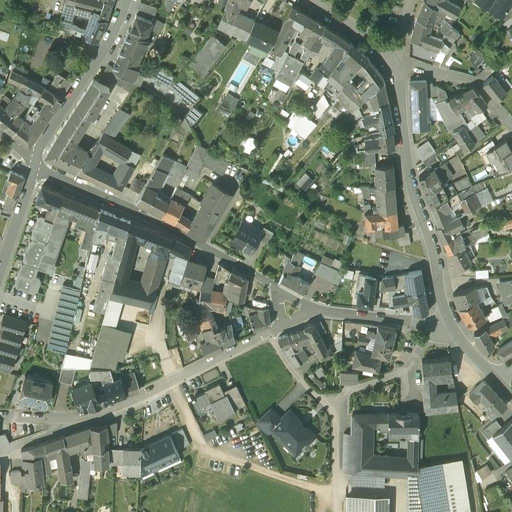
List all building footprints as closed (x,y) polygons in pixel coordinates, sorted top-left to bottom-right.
[(65,0),(65,1),(75,4),(100,11),(103,0),(65,0)] [(103,0),(100,11),(98,17),(106,20),(112,2),(107,0),(103,0)] [(239,3),(231,0),(228,0),(225,7),(236,12),(240,4),(239,3)] [(426,0),(424,0),(423,0),(416,18),(432,23),(435,16),(442,22),(439,28),(446,32),(447,31),(450,32),(456,36),(458,32),(451,25),(452,24),(441,16),(436,12),(437,11),(434,10),(436,6),(426,0)] [(425,0),(426,0),(436,6),(443,11),(454,17),(460,7),(447,0),(425,0)] [(491,0),(488,6),(501,14),(502,15),(510,1),(510,0),(491,0)] [(75,4),(65,1),(58,24),(82,35),(85,28),(71,22),(73,11),(75,4)] [(511,2),(510,1),(502,15),(501,14),(500,16),(506,20),(511,15),(511,2)] [(157,7),(141,2),(138,10),(153,17),(157,7)] [(100,11),(75,4),(73,11),(90,16),(97,17),(96,17),(97,18),(98,17),(100,11)] [(308,15),(292,6),(285,17),(295,23),(301,27),(308,15)] [(443,11),(436,6),(434,10),(437,11),(436,12),(441,16),(443,11)] [(236,12),(225,7),(224,11),(217,24),(246,38),(254,20),(236,12)] [(324,25),(308,15),(301,27),(311,32),(303,47),(311,51),(314,46),(315,46),(320,37),(319,37),(321,33),(320,32),(324,25)] [(97,17),(90,16),(85,28),(82,35),(97,41),(106,20),(98,17),(97,18),(96,17),(97,17)] [(152,22),(136,16),(129,32),(148,39),(154,42),(158,35),(151,32),(150,33),(147,32),(152,22)] [(278,31),(270,47),(279,52),(281,49),(295,23),(285,17),(278,31)] [(432,23),(416,18),(410,39),(424,43),(427,33),(435,36),(438,27),(432,23)] [(164,23),(156,19),(151,32),(158,35),(164,23)] [(278,31),(254,20),(246,38),(269,49),(270,47),(278,31)] [(330,28),(324,25),(320,32),(321,33),(322,33),(322,34),(324,35),(326,36),(330,28)] [(350,43),(339,34),(330,28),(326,36),(330,39),(328,43),(334,48),(329,55),(338,61),(343,54),(342,53),(350,43)] [(450,32),(447,31),(446,32),(442,38),(449,45),(452,41),(456,36),(450,32)] [(16,37),(0,32),(0,40),(13,45),(16,37)] [(148,39),(129,32),(113,68),(118,71),(137,83),(141,72),(138,71),(141,62),(137,60),(148,39)] [(435,36),(427,33),(424,43),(446,51),(449,45),(442,38),(435,36)] [(226,45),(212,34),(188,63),(202,74),(226,45)] [(300,45),(294,41),(288,53),(287,54),(293,57),(300,45)] [(449,45),(446,51),(451,53),(454,47),(455,43),(452,41),(449,45)] [(369,58),(350,42),(350,43),(342,53),(343,54),(352,62),(358,68),(359,68),(368,59),(369,58)] [(311,51),(309,54),(314,57),(318,51),(316,49),(317,47),(315,46),(314,46),(311,51)] [(279,52),(270,47),(269,49),(266,55),(275,60),(279,52)] [(485,56),(478,48),(468,58),(476,65),(485,56)] [(288,53),(281,49),(279,52),(275,60),(282,64),(287,54),(288,53)] [(287,54),(282,64),(275,78),(289,85),(302,62),(299,60),(293,57),(287,54)] [(338,61),(329,55),(324,63),(332,69),(334,68),(338,61)] [(368,59),(360,67),(367,77),(357,88),(366,96),(368,93),(370,92),(375,86),(383,79),(368,59)] [(352,62),(342,73),(348,79),(358,68),(352,62)] [(317,68),(310,76),(317,82),(323,74),(327,75),(328,75),(329,74),(332,69),(324,63),(319,69),(317,68)] [(25,70),(15,65),(14,70),(23,74),(25,70)] [(113,68),(107,65),(101,76),(112,82),(118,71),(113,68)] [(174,78),(149,65),(144,74),(169,88),(174,78)] [(334,68),(332,69),(329,74),(335,80),(341,74),(334,68)] [(14,70),(12,69),(7,79),(21,85),(21,86),(26,76),(23,74),(14,70)] [(137,83),(118,71),(112,82),(130,93),(137,83)] [(299,73),(294,82),(307,88),(311,79),(299,73)] [(348,79),(342,73),(341,74),(335,80),(341,86),(348,80),(348,79)] [(327,75),(323,74),(317,82),(321,85),(327,75)] [(56,75),(48,88),(62,97),(70,84),(56,75)] [(501,85),(492,75),(483,82),(496,99),(508,89),(503,83),(501,85)] [(44,86),(26,76),(21,86),(30,90),(39,95),(44,86)] [(112,82),(101,76),(98,82),(109,87),(112,82)] [(425,81),(417,76),(409,82),(410,119),(427,118),(426,97),(425,82),(425,81)] [(98,82),(93,79),(57,136),(47,151),(48,151),(49,157),(76,171),(88,152),(73,144),(90,116),(93,117),(109,87),(98,82)] [(199,98),(177,80),(170,88),(193,107),(199,98)] [(335,80),(328,89),(335,94),(341,86),(335,80)] [(357,88),(348,80),(341,86),(335,94),(339,96),(337,98),(352,111),(357,105),(360,103),(366,96),(357,88)] [(370,92),(368,93),(370,99),(369,99),(371,106),(373,111),(375,111),(378,110),(377,104),(388,101),(383,82),(370,92)] [(444,89),(438,85),(432,85),(432,97),(448,98),(444,89)] [(48,88),(44,86),(39,95),(38,95),(47,101),(43,107),(52,112),(62,97),(48,88)] [(472,86),(448,98),(453,108),(455,112),(460,110),(464,107),(473,102),(471,99),(479,94),(472,86)] [(14,115),(4,128),(12,134),(21,122),(23,118),(16,113),(24,103),(29,92),(20,88),(15,95),(5,107),(14,115)] [(231,110),(239,98),(228,90),(220,102),(231,110)] [(479,94),(471,99),(473,102),(478,110),(487,103),(479,94)] [(316,114),(330,104),(324,95),(310,104),(316,114)] [(432,97),(426,97),(427,118),(430,118),(442,118),(432,97)] [(432,97),(442,118),(449,131),(452,130),(462,123),(466,121),(465,119),(460,110),(455,112),(453,108),(448,98),(432,97)] [(352,111),(337,98),(333,104),(342,112),(347,117),(352,111)] [(388,101),(377,104),(378,110),(375,111),(378,121),(380,133),(391,130),(393,129),(388,101)] [(5,107),(0,103),(0,124),(4,128),(14,115),(5,107)] [(23,118),(21,122),(29,127),(36,117),(32,115),(37,108),(32,105),(23,118)] [(352,111),(358,117),(362,114),(359,108),(357,105),(352,111)] [(369,107),(360,111),(362,114),(362,115),(373,111),(371,106),(369,107)] [(36,117),(29,127),(38,134),(52,112),(43,107),(36,117)] [(202,114),(193,107),(185,117),(190,128),(191,128),(202,114)] [(278,113),(285,117),(289,110),(282,107),(278,113)] [(469,116),(464,107),(460,110),(465,119),(469,116)] [(119,108),(103,132),(112,137),(128,114),(119,108)] [(481,110),(471,118),(474,122),(476,120),(478,122),(485,116),(481,110)] [(373,111),(362,115),(366,125),(378,121),(375,111),(373,111)] [(342,112),(334,121),(340,126),(347,117),(342,112)] [(427,118),(410,119),(411,129),(430,128),(430,118),(427,118)] [(29,127),(21,122),(12,134),(26,145),(32,143),(38,134),(29,127)] [(462,123),(452,130),(457,138),(458,140),(469,133),(467,130),(462,123)] [(467,130),(469,133),(474,142),(484,134),(476,123),(467,130)] [(391,130),(381,133),(381,139),(366,141),(366,142),(366,144),(367,151),(374,150),(394,147),(391,130)] [(103,132),(93,146),(99,150),(101,148),(124,161),(124,162),(131,149),(112,137),(103,132)] [(469,133),(458,140),(461,144),(464,150),(474,142),(469,133)] [(436,153),(435,154),(439,159),(440,160),(453,150),(457,148),(461,144),(458,140),(457,138),(447,145),(437,152),(436,153)] [(491,139),(478,148),(480,153),(486,150),(495,146),(494,145),(494,144),(491,139)] [(494,144),(494,145),(495,146),(486,150),(491,160),(494,158),(510,150),(504,139),(494,144)] [(427,141),(417,148),(420,154),(431,146),(427,141)] [(445,142),(436,149),(437,152),(447,145),(445,142)] [(364,145),(354,146),(355,152),(361,152),(367,151),(366,144),(364,145)] [(93,146),(89,150),(88,152),(76,171),(90,178),(94,169),(95,167),(92,166),(99,150),(93,146)] [(420,154),(419,155),(423,161),(435,152),(431,146),(420,154)] [(226,156),(211,148),(209,151),(220,158),(223,160),(226,156)] [(131,149),(124,162),(133,167),(139,154),(131,149)] [(511,149),(510,150),(494,158),(499,168),(507,164),(508,165),(511,162),(511,149)] [(367,151),(361,152),(362,164),(375,163),(374,150),(367,151)] [(435,152),(423,161),(427,166),(439,159),(435,154),(436,153),(435,152)] [(173,160),(162,154),(155,167),(166,173),(173,160)] [(223,160),(220,158),(213,169),(222,174),(228,163),(223,160)] [(124,161),(114,179),(124,184),(133,167),(124,162),(124,161)] [(186,167),(176,161),(173,167),(183,173),(186,167)] [(434,168),(419,177),(430,206),(440,202),(443,200),(440,193),(437,194),(434,188),(449,178),(444,172),(449,169),(444,162),(435,168),(434,168)] [(507,164),(499,168),(493,171),(496,176),(511,170),(508,165),(507,164)] [(392,165),(375,166),(377,187),(394,186),(392,165)] [(146,184),(145,185),(153,190),(155,186),(159,188),(167,173),(166,173),(155,167),(146,184)] [(114,179),(94,169),(90,178),(119,192),(124,184),(114,179)] [(24,178),(10,171),(7,179),(12,181),(7,193),(9,193),(5,203),(14,206),(24,178)] [(213,184),(190,171),(178,190),(201,204),(213,184)] [(180,179),(170,174),(166,181),(176,187),(180,179)] [(313,181),(305,174),(297,184),(304,191),(313,181)] [(468,175),(452,183),(456,191),(457,191),(472,185),(468,175)] [(146,184),(135,178),(129,188),(140,194),(145,185),(146,184)] [(12,181),(7,179),(0,195),(0,197),(5,199),(7,193),(12,181)] [(482,181),(472,185),(476,192),(485,189),(482,181)] [(213,184),(201,204),(203,204),(191,223),(187,231),(203,240),(230,194),(213,184)] [(168,203),(151,194),(153,190),(145,185),(140,194),(136,201),(161,215),(168,203)] [(472,185),(457,191),(461,198),(461,199),(466,212),(473,209),(482,205),(476,192),(472,185)] [(377,187),(375,187),(376,190),(377,208),(377,212),(385,212),(385,211),(396,210),(394,186),(377,187)] [(62,195),(42,187),(36,202),(49,206),(57,210),(62,195)] [(188,196),(175,189),(170,198),(183,205),(188,196)] [(443,200),(440,202),(430,206),(438,226),(448,221),(444,212),(452,208),(450,205),(461,199),(461,198),(457,191),(456,191),(447,198),(443,200)] [(98,209),(69,198),(69,196),(65,195),(64,196),(62,195),(57,210),(54,219),(67,224),(68,220),(70,212),(77,215),(75,222),(87,227),(81,247),(89,249),(91,242),(92,242),(94,235),(97,222),(97,221),(95,221),(98,209)] [(183,205),(170,198),(168,203),(161,215),(174,223),(178,215),(184,205),(183,205)] [(5,203),(4,202),(2,208),(11,214),(14,206),(5,203)] [(57,210),(49,206),(45,216),(54,219),(57,210)] [(485,233),(473,209),(466,212),(461,214),(467,226),(469,229),(472,235),(474,239),(485,233)] [(115,216),(100,210),(97,221),(97,222),(94,235),(102,236),(105,237),(106,237),(108,223),(112,224),(115,216)] [(396,210),(385,211),(385,212),(377,212),(374,213),(375,222),(377,221),(384,221),(385,227),(397,226),(397,225),(396,210)] [(370,213),(364,213),(366,229),(371,228),(373,228),(375,228),(375,226),(375,222),(374,213),(370,213)] [(438,226),(435,227),(443,243),(453,238),(450,232),(463,225),(467,226),(461,214),(438,226)] [(45,216),(41,215),(38,216),(34,226),(62,236),(67,224),(54,219),(45,216)] [(191,223),(178,215),(174,223),(187,231),(191,223)] [(130,222),(115,216),(112,224),(108,223),(106,237),(116,240),(112,256),(112,257),(120,260),(127,234),(130,222)] [(511,218),(502,221),(504,228),(511,225),(511,218)] [(261,232),(242,221),(230,242),(250,253),(258,239),(262,232),(261,232)] [(139,239),(144,228),(130,222),(127,234),(136,238),(139,239)] [(385,227),(385,228),(381,228),(383,237),(396,235),(404,233),(403,224),(397,225),(397,226),(385,227)] [(62,236),(34,226),(31,236),(33,239),(58,248),(62,236)] [(274,233),(264,227),(261,232),(262,232),(258,239),(267,244),(271,236),(274,233)] [(144,228),(139,239),(145,241),(144,245),(152,247),(150,254),(165,258),(168,250),(172,239),(144,228)] [(381,228),(376,229),(375,228),(373,228),(373,232),(375,239),(383,237),(381,228)] [(404,233),(396,235),(398,241),(409,239),(408,232),(404,233)] [(136,238),(127,234),(120,260),(118,267),(129,270),(136,238)] [(453,238),(443,243),(448,253),(463,246),(469,243),(474,241),(474,239),(472,235),(463,239),(461,234),(453,238)] [(102,236),(94,235),(92,242),(101,244),(102,236)] [(58,248),(33,239),(29,240),(26,249),(54,259),(58,248)] [(186,247),(172,239),(168,250),(178,254),(175,263),(185,266),(187,260),(182,258),(186,247)] [(463,246),(465,252),(471,249),(472,249),(470,246),(469,243),(463,246)] [(463,246),(448,253),(457,269),(471,262),(468,257),(465,252),(463,246)] [(186,247),(182,258),(187,260),(191,249),(186,247)] [(54,259),(26,249),(23,259),(25,262),(37,266),(37,267),(52,272),(55,264),(53,263),(54,259)] [(471,249),(465,252),(468,257),(474,255),(471,249)] [(304,255),(296,252),(290,261),(298,266),(302,258),(304,255)] [(165,258),(150,254),(141,283),(156,287),(165,258)] [(120,260),(112,257),(112,256),(108,255),(101,280),(103,281),(113,283),(115,277),(118,267),(120,260)] [(419,262),(405,258),(407,274),(421,272),(419,262)] [(206,266),(187,260),(185,266),(181,282),(199,288),(206,266)] [(309,284),(293,275),(298,266),(290,261),(278,283),(302,296),(309,284)] [(37,266),(25,262),(21,263),(18,273),(40,280),(38,276),(34,275),(37,267),(37,266)] [(174,263),(168,281),(180,284),(181,282),(185,266),(175,263),(174,263)] [(342,273),(321,263),(314,274),(338,285),(342,273)] [(129,270),(118,267),(115,277),(126,279),(129,270)] [(247,279),(237,274),(225,268),(220,278),(229,282),(227,294),(226,298),(243,300),(244,300),(247,279)] [(347,269),(345,276),(351,278),(353,271),(347,269)] [(487,270),(474,270),(474,278),(488,278),(487,270)] [(407,274),(404,275),(407,286),(404,287),(405,294),(415,292),(424,290),(421,272),(407,274)] [(40,280),(18,273),(15,282),(16,286),(33,291),(36,290),(40,280)] [(371,277),(358,275),(356,291),(358,292),(358,291),(373,293),(375,280),(371,280),(371,277)] [(397,276),(399,288),(404,287),(407,286),(404,275),(397,276)] [(126,279),(115,277),(113,283),(109,296),(121,299),(150,307),(156,287),(141,283),(126,279)] [(393,277),(382,279),(382,281),(380,291),(387,290),(395,289),(393,277)] [(81,279),(75,278),(72,290),(78,291),(81,279)] [(382,281),(375,280),(373,293),(374,293),(373,297),(379,298),(380,291),(382,281)] [(103,281),(95,310),(105,313),(108,302),(109,298),(109,296),(113,283),(103,281)] [(511,281),(499,283),(503,292),(500,293),(505,304),(511,300),(511,281)] [(72,290),(62,287),(59,301),(77,306),(80,292),(78,291),(72,290)] [(399,288),(395,289),(396,296),(405,294),(404,287),(399,288)] [(475,287),(453,295),(458,309),(476,302),(480,301),(475,287)] [(486,287),(475,287),(480,301),(490,296),(486,287)] [(211,291),(201,289),(199,300),(195,299),(193,310),(193,319),(196,318),(196,319),(205,318),(205,310),(208,310),(211,291)] [(395,289),(387,290),(388,298),(392,297),(392,296),(396,296),(395,289)] [(424,290),(415,292),(416,302),(426,300),(424,290)] [(227,294),(211,291),(208,310),(216,309),(218,310),(224,311),(226,298),(227,294)] [(373,293),(358,291),(358,292),(356,305),(372,307),(373,297),(374,293),(373,293)] [(412,302),(416,302),(415,292),(405,294),(396,296),(392,296),(392,297),(388,298),(389,305),(411,301),(412,302)] [(121,299),(109,296),(109,298),(108,302),(120,305),(121,299)] [(379,298),(373,297),(372,307),(371,311),(378,312),(378,308),(379,298)] [(267,304),(259,304),(244,300),(243,300),(242,305),(249,307),(257,310),(268,309),(267,304)] [(416,302),(412,302),(414,314),(428,311),(426,300),(416,302)] [(59,301),(53,323),(71,329),(77,306),(59,301)] [(120,305),(108,302),(105,313),(102,324),(115,327),(120,305)] [(476,302),(458,309),(468,327),(484,319),(476,302)] [(249,307),(242,305),(239,314),(246,316),(248,308),(249,309),(249,307)] [(216,309),(208,310),(205,310),(205,318),(208,318),(210,321),(213,319),(219,316),(230,317),(230,315),(224,311),(218,310),(216,309)] [(268,309),(257,310),(258,317),(260,316),(261,319),(269,317),(268,309)] [(511,311),(505,315),(501,316),(501,317),(503,320),(504,319),(508,328),(511,325),(511,311)] [(500,312),(492,312),(486,315),(490,322),(501,317),(501,316),(500,312)] [(25,322),(3,315),(0,325),(0,326),(22,333),(25,322)] [(269,317),(261,319),(260,316),(258,317),(257,317),(257,315),(249,318),(253,332),(270,326),(269,317)] [(219,316),(213,319),(218,328),(223,326),(219,316)] [(213,319),(210,321),(212,326),(214,330),(218,328),(213,319)] [(503,320),(473,335),(478,345),(483,353),(494,346),(493,344),(489,338),(496,335),(508,328),(504,319),(503,320)] [(197,336),(190,320),(182,323),(187,340),(197,336)] [(218,328),(214,330),(222,346),(235,340),(231,322),(223,326),(218,328)] [(320,322),(315,325),(320,335),(320,336),(326,333),(320,322)] [(53,323),(50,339),(67,344),(71,329),(53,323)] [(313,323),(303,327),(304,329),(287,335),(291,345),(295,351),(302,349),(300,344),(304,343),(305,346),(312,343),(310,340),(320,335),(315,325),(313,323)] [(92,359),(90,368),(110,368),(115,368),(117,359),(123,361),(131,332),(115,327),(102,324),(92,359)] [(22,333),(0,326),(0,338),(18,344),(22,333)] [(212,326),(202,330),(207,342),(200,345),(205,357),(223,349),(214,330),(212,326)] [(395,331),(378,327),(376,336),(375,339),(392,343),(395,331)] [(367,337),(359,335),(357,343),(367,345),(368,341),(369,338),(375,339),(376,336),(367,334),(367,337)] [(295,351),(291,345),(287,335),(278,338),(282,349),(294,368),(302,363),(295,351)] [(320,335),(310,340),(312,343),(314,348),(317,354),(320,359),(341,349),(341,341),(326,348),(320,336),(320,335)] [(496,335),(489,338),(493,344),(498,340),(496,335)] [(18,344),(0,338),(0,351),(15,356),(18,344)] [(392,343),(375,339),(374,342),(371,355),(380,357),(389,359),(392,343)] [(511,352),(511,341),(497,351),(502,359),(511,352)] [(314,348),(304,353),(302,349),(295,351),(302,363),(317,354),(314,348)] [(15,356),(0,351),(0,363),(11,367),(15,356)] [(371,355),(355,352),(352,366),(377,371),(380,357),(371,355)] [(65,353),(62,367),(76,368),(90,368),(92,359),(65,353)] [(450,359),(421,361),(423,380),(433,379),(449,378),(451,378),(450,359)] [(11,367),(0,363),(0,370),(9,373),(11,367)] [(76,368),(62,367),(58,380),(71,384),(76,368)] [(113,380),(110,368),(90,368),(90,377),(101,377),(103,383),(113,380)] [(353,373),(340,372),(339,384),(353,385),(353,373)] [(43,382),(32,379),(33,377),(25,375),(19,398),(29,401),(36,403),(46,405),(52,381),(43,379),(43,382)] [(134,376),(121,380),(123,387),(136,381),(134,376)] [(113,380),(103,383),(107,392),(109,401),(110,401),(126,395),(123,387),(121,380),(120,377),(113,380)] [(452,391),(434,393),(433,379),(423,380),(425,412),(457,409),(456,393),(455,391),(452,391)] [(136,381),(123,387),(126,395),(140,390),(136,381)] [(90,382),(72,388),(72,389),(71,393),(72,398),(76,399),(79,407),(88,404),(89,408),(109,401),(107,392),(95,396),(90,382)] [(506,407),(484,382),(469,395),(475,402),(480,398),(486,405),(487,406),(489,404),(498,414),(506,407)] [(238,390),(225,396),(219,384),(204,391),(205,393),(192,399),(197,410),(210,403),(218,420),(235,411),(234,411),(245,405),(238,390)] [(498,414),(489,404),(487,406),(489,408),(490,410),(486,414),(491,420),(498,414)] [(280,419),(271,409),(256,423),(267,434),(271,430),(270,429),(280,419)] [(315,436),(289,410),(280,419),(270,429),(271,430),(291,450),(295,446),(300,451),(301,449),(305,449),(308,446),(308,443),(315,436)] [(419,413),(377,414),(377,427),(377,428),(388,428),(389,433),(406,434),(406,436),(408,436),(409,436),(418,437),(419,413)] [(377,414),(352,414),(351,434),(350,471),(350,472),(349,482),(351,484),(370,485),(371,473),(384,473),(407,475),(408,460),(408,457),(371,455),(372,426),(377,427),(377,414)] [(492,437),(501,429),(495,421),(482,432),(488,439),(492,437)] [(511,440),(511,422),(511,421),(501,429),(492,437),(501,449),(511,440)] [(105,426),(91,428),(93,461),(95,461),(107,460),(107,449),(103,449),(102,440),(108,440),(107,435),(116,433),(117,422),(105,426)] [(91,428),(64,436),(67,446),(68,452),(81,447),(85,459),(91,460),(93,461),(91,428)] [(182,429),(170,435),(177,452),(190,446),(182,429)] [(214,429),(203,433),(205,439),(217,435),(214,429)] [(12,433),(0,434),(0,448),(9,443),(17,441),(12,433)] [(351,434),(343,433),(342,471),(350,472),(350,471),(351,434)] [(177,452),(170,435),(158,440),(168,461),(179,456),(177,452)] [(64,436),(45,442),(47,453),(48,453),(49,456),(57,454),(61,479),(72,479),(72,474),(72,467),(71,467),(71,466),(70,466),(68,452),(67,446),(64,436)] [(418,437),(409,436),(408,457),(408,460),(407,475),(407,478),(407,504),(407,511),(422,511),(418,487),(417,475),(417,465),(418,437)] [(168,461),(158,440),(146,445),(156,467),(168,461)] [(511,460),(511,440),(501,449),(511,461),(511,460)] [(45,442),(21,449),(23,465),(30,464),(31,470),(29,470),(29,473),(26,474),(27,482),(31,481),(43,478),(40,455),(47,453),(45,442)] [(156,467),(146,445),(141,448),(140,473),(140,474),(156,467)] [(132,450),(123,449),(123,465),(122,473),(140,473),(141,448),(132,448),(132,450)] [(116,449),(109,449),(107,449),(107,460),(107,465),(115,465),(116,449)] [(123,449),(116,449),(115,465),(123,465),(123,449)] [(470,511),(462,458),(429,463),(436,511),(470,511)] [(85,459),(81,459),(80,474),(90,474),(90,471),(90,468),(91,460),(85,459)] [(436,511),(429,463),(417,465),(417,475),(418,487),(422,511),(436,511)] [(487,466),(476,472),(481,479),(491,474),(487,466)] [(20,470),(10,471),(11,481),(21,481),(21,474),(20,470)] [(384,473),(371,473),(370,485),(383,485),(384,473)] [(80,474),(79,474),(78,497),(87,498),(90,474),(80,474)] [(498,484),(484,490),(489,503),(503,498),(498,484)] [(388,511),(388,495),(346,495),(345,511),(388,511)]
